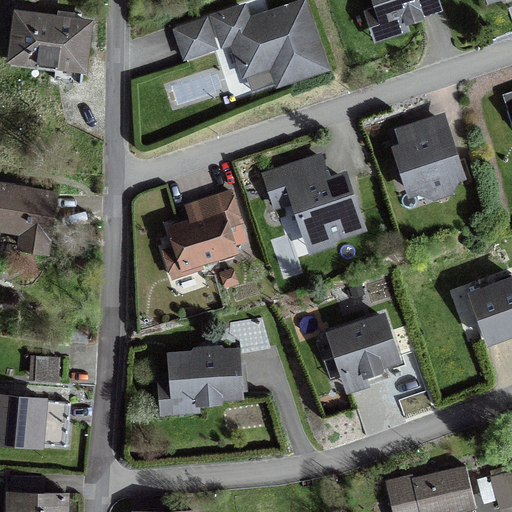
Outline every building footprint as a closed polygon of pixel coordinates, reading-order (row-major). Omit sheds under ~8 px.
[(420,11),(436,6),(434,0),(376,0),(384,23),(405,16),(406,21),(421,16),(420,11)] [(234,39),(252,90),(323,66),(302,4),(248,22),(243,7),(215,17),(224,43),(234,39)] [(17,13),(11,58),(57,64),(63,19),(69,20),(70,12),(58,10),(57,18),(17,13)] [(81,82),(89,23),(69,20),(63,19),(57,64),(55,79),(81,82)] [(177,30),(185,56),(214,46),(205,20),(177,30)] [(444,187),(447,179),(461,175),(447,132),(442,133),(437,117),(399,129),(405,146),(397,148),(411,191),(428,186),(436,190),(444,187)] [(330,237),(356,228),(360,220),(346,180),(333,185),(331,180),(328,181),(319,156),(265,174),(275,205),(294,199),(308,238),(323,233),(330,237)] [(0,226),(24,230),(21,245),(45,249),(54,195),(0,185),(0,226)] [(201,267),(199,261),(234,249),(226,225),(240,220),(231,191),(215,196),(220,211),(171,228),(177,246),(164,251),(172,277),(201,267)] [(511,277),(471,293),(488,340),(511,331),(511,277)] [(388,371),(386,365),(397,361),(382,316),(331,334),(350,389),(376,381),(374,376),(388,371)] [(240,341),(241,351),(270,346),(262,318),(230,323),(229,334),(240,341)] [(219,400),(219,394),(240,393),(236,350),(209,352),(206,349),(201,348),(197,349),(195,354),(171,355),(175,398),(198,396),(199,402),(219,400)] [(66,359),(33,359),(33,387),(65,387),(66,359)] [(0,395),(0,438),(66,445),(70,402),(0,395)] [(445,511),(475,505),(466,465),(413,478),(413,475),(387,481),(394,511),(445,511)] [(511,471),(492,477),(501,508),(511,504),(511,471)] [(61,511),(61,493),(41,492),(41,476),(11,475),(9,511),(61,511)]
